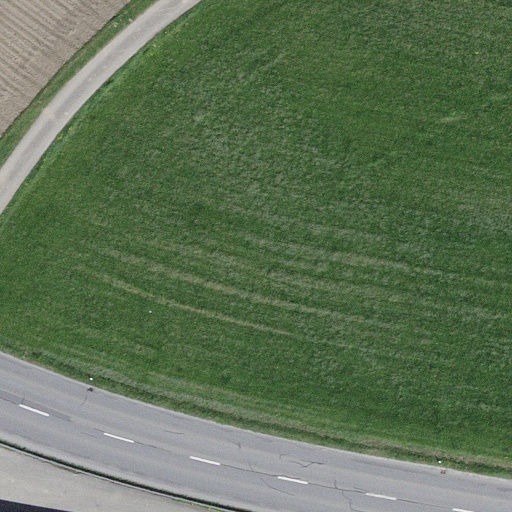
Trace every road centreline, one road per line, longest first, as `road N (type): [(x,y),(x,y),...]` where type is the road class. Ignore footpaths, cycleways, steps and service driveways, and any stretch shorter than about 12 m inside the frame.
road 1 (primary): [(0,394),(147,454),(421,511)]
road 2 (unclassified): [(196,0),(98,77),(0,190)]
